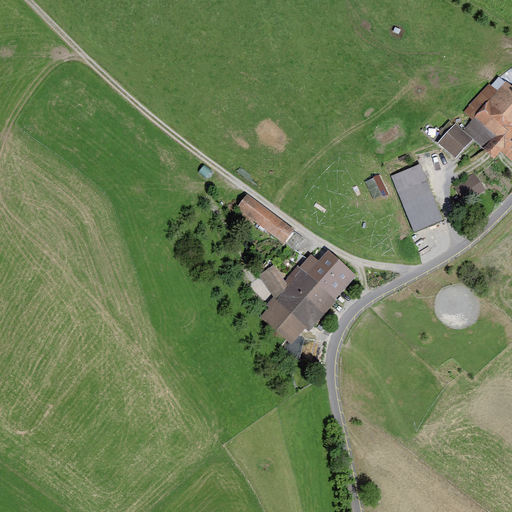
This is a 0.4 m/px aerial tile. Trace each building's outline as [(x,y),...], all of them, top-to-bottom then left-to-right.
[(511,94),(502,86),(460,131),(507,173),(511,168),(511,94)] [(451,126),(434,143),(450,160),(467,143),(451,126)] [(422,182),(395,193),(412,236),(440,225),(422,182)] [(281,247),(291,233),(242,197),(232,210),(281,247)] [(329,258),(309,279),(338,306),(357,285),(329,258)] [(338,306),(309,279),(300,270),(284,287),(288,291),(276,304),(273,301),(267,307),(270,310),(262,318),(295,350),(338,306)] [(288,291),(284,287),(274,271),(260,281),(273,301),(276,304),(288,291)]
